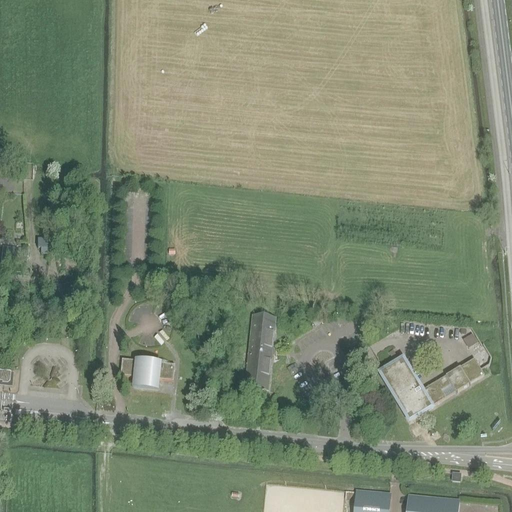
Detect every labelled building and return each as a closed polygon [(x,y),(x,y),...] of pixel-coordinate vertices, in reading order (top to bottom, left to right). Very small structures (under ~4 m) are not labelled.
[(68,253),(87,254),(89,221),(69,220),(68,253)] [(47,239),(41,239),(37,239),(37,249),(40,249),(41,249),(47,249),(47,239)] [(25,268),(27,250),(3,247),(1,265),(25,268)] [(311,321),(311,322),(315,328),(323,323),(319,316),(311,321)] [(245,390),(268,393),(272,353),(276,319),(252,317),(245,390)] [(169,339),(163,331),(159,334),(166,341),(169,339)] [(157,336),(154,338),(161,346),(164,343),(157,336)] [(464,341),(469,349),(477,344),(472,336),(464,341)] [(393,351),(392,352),(389,354),(394,362),(398,360),(393,351)] [(484,376),(481,371),(474,360),(422,392),(403,361),(384,373),(380,375),(410,423),(413,421),(412,418),(415,417),(417,415),(419,417),(432,409),(431,408),(455,394),(456,395),(470,386),(470,385),(484,376)] [(173,383),(175,367),(122,361),(120,377),(134,379),(133,388),(158,390),(159,381),(173,383)] [(10,373),(0,371),(0,382),(2,382),(1,384),(3,384),(7,385),(9,383),(10,373)] [(452,483),(460,484),(461,476),(453,475),(452,483)] [(388,511),(390,497),(358,494),(355,511),(388,511)] [(456,511),(458,503),(409,499),(408,511),(456,511)]
